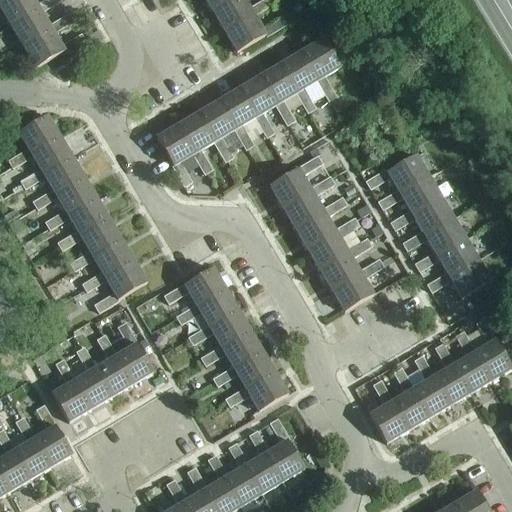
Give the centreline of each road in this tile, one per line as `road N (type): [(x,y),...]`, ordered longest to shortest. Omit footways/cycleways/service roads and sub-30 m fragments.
road 1 (unclassified): [(104,112),(170,214),(242,226),(309,335),(318,367)]
road 2 (residential): [(356,471),(399,475),(472,436),(511,500)]
road 3 (residential): [(122,500),(105,471),(191,418)]
road 4 (residential): [(102,0),(129,52),(125,81),(104,112)]
